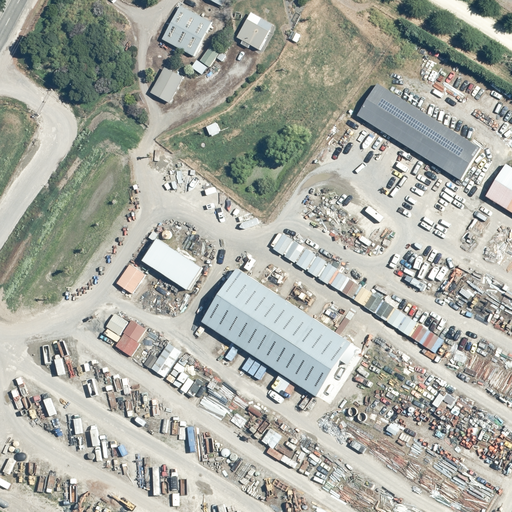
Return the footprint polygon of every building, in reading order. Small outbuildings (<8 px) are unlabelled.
[(213,23),(181,6),(163,40),(195,57),(213,23)] [(260,50),(269,32),(271,33),(276,26),(273,24),(250,13),(247,20),(237,38),(243,41),(240,45),(249,49),(251,45),(260,50)] [(293,30),(288,38),(298,43),(303,36),(293,30)] [(171,103),(184,77),(164,67),(151,93),(171,103)] [(479,147),(377,83),(357,114),(459,179),(479,147)] [(211,136),(213,135),(214,137),(221,134),(220,132),(222,131),(218,123),(207,127),(211,136)] [(175,245),(173,248),(159,239),(145,261),(190,291),(205,269),(193,261),(195,258),(175,245)] [(352,344),(237,270),(203,322),(317,397),(352,344)] [(377,493),(367,487),(364,492),(373,498),(377,493)]
